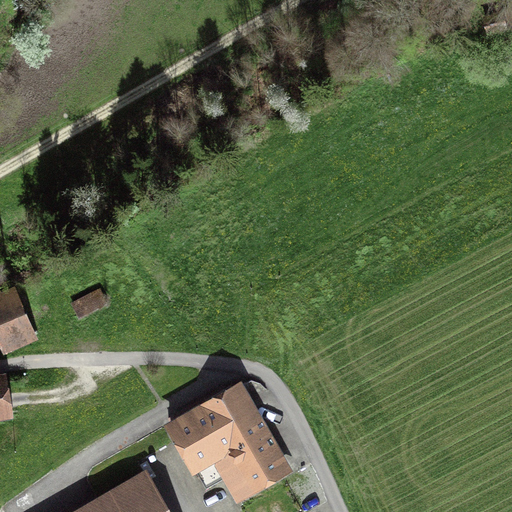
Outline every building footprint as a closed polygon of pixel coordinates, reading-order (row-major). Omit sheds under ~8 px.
[(511,25),(511,11),(483,21),(488,33),(511,25)] [(72,302),(79,316),(106,302),(99,288),(72,302)] [(18,293),(0,300),(0,343),(4,352),(38,338),(18,293)] [(0,417),(14,415),(7,368),(0,369),(0,417)] [(236,499),(292,466),(241,377),(165,421),(202,485),(222,474),(236,499)] [(173,511),(147,465),(65,511),(173,511)]
